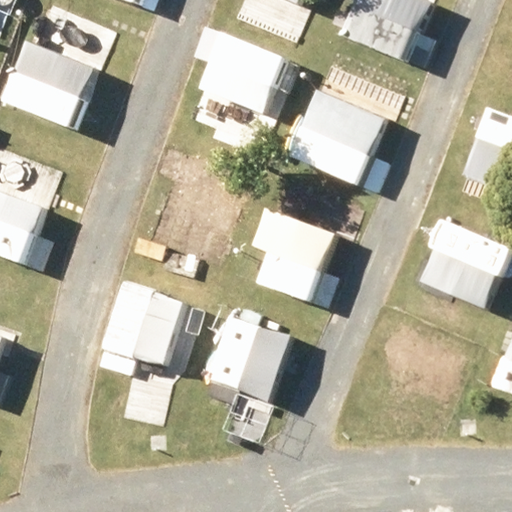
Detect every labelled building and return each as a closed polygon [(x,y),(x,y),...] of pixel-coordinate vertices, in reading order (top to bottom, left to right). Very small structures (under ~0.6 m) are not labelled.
[(139,0),(97,0),(134,15),(139,0)] [(420,0),(361,0),(345,45),(397,64),(420,0)] [(511,20),(507,33),(511,35),(511,38),(497,76),(511,81),(511,20)] [(108,75),(24,42),(0,101),(0,112),(80,144),(108,75)] [(286,67),(228,44),(212,84),(269,107),(286,67)] [(367,122),(310,99),(286,158),(353,186),(366,153),(356,149),(367,122)] [(511,141),(470,123),(455,158),(472,165),(461,191),(511,212),(511,141)] [(254,178),(180,150),(166,187),(241,214),(254,178)] [(48,241),(63,203),(0,179),(0,261),(23,270),(36,236),(48,241)] [(347,233),(281,206),(254,272),(320,299),(347,233)] [(442,388),(479,288),(415,264),(377,364),(442,388)] [(200,291),(133,269),(105,356),(172,377),(200,291)] [(295,338),(235,316),(210,384),(270,406),(295,338)] [(511,341),(502,366),(511,370),(511,341)]
